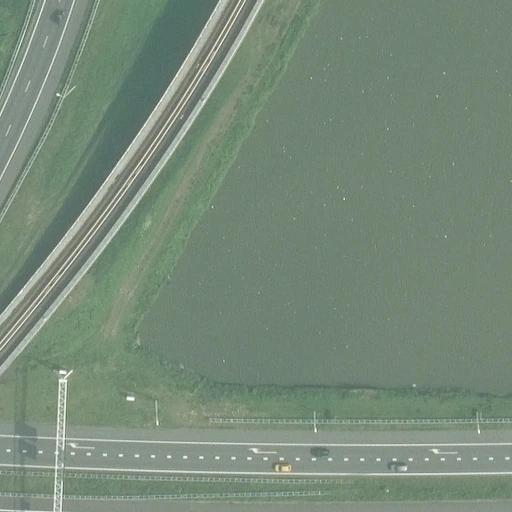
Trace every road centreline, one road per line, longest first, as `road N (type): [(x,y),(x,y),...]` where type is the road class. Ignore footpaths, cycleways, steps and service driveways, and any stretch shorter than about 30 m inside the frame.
road 1 (motorway): [(511,458),(362,462),(0,450)]
road 2 (motorway): [(0,145),(57,0)]
